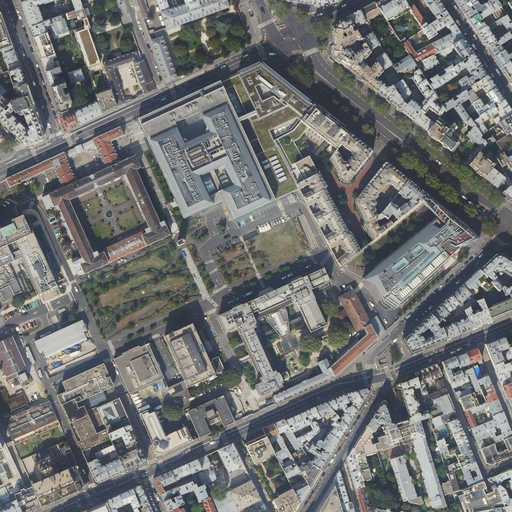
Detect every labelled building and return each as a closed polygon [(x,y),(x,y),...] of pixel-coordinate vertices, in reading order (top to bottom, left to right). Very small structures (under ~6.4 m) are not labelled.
[(80,0),(24,0),(21,1),(25,13),(30,26),(44,20),(39,5),(37,5),(38,2),(39,3),(42,2),(43,4),(53,0),(72,0),(76,9),(84,7),(80,0)] [(137,0),(140,8),(143,17),(150,15),(146,5),(144,0),(137,0)] [(167,0),(157,0),(158,1),(161,11),(170,8),(167,0)] [(227,0),(192,0),(186,2),(170,8),(161,11),(165,23),(167,28),(176,25),(185,21),(228,6),(230,5),(227,0)] [(385,0),(375,5),(377,9),(379,10),(384,17),(387,22),(400,41),(405,38),(404,36),(405,35),(402,31),(407,27),(410,32),(411,31),(414,36),(420,32),(423,29),(421,27),(403,0),(385,0)] [(403,0),(421,27),(426,23),(409,0),(403,0)] [(424,0),(436,18),(446,11),(439,0),(438,0),(424,0)] [(470,2),(468,0),(455,0),(457,3),(460,8),(470,2)] [(468,0),(470,2),(473,7),(474,9),(477,13),(480,11),(482,13),(478,16),(481,20),(483,23),(486,27),(506,16),(496,0),(468,0)] [(472,8),(473,7),(470,2),(460,8),(465,15),(468,20),(478,15),(477,13),(474,9),(473,10),(474,11),(473,11),(472,11),(471,9),(471,7),(472,8)] [(367,6),(360,10),(365,23),(370,30),(373,29),(370,24),(370,23),(369,20),(379,15),(381,17),(383,18),(384,17),(379,10),(377,9),(375,5),(374,3),(367,6)] [(87,16),(84,7),(76,9),(66,13),(68,16),(69,18),(81,14),(82,18),(87,16)] [(0,47),(13,43),(7,26),(1,10),(0,10),(0,47)] [(346,17),(348,19),(360,38),(366,34),(367,32),(364,28),(363,27),(358,30),(357,28),(365,23),(360,10),(354,13),(346,17)] [(446,11),(436,18),(437,20),(428,26),(426,23),(421,27),(423,29),(420,32),(423,37),(426,35),(429,40),(437,34),(436,32),(446,26),(448,28),(455,25),(450,18),(446,11)] [(68,16),(66,13),(48,19),(46,20),(44,20),(30,26),(31,30),(33,36),(47,31),(51,30),(52,32),(53,36),(57,34),(57,36),(58,36),(58,38),(70,34),(64,17),(68,16)] [(478,16),(478,15),(468,20),(472,26),(476,33),(486,27),(483,23),(481,25),(481,24),(481,23),(480,22),(479,21),(481,20),(478,16)] [(486,48),(495,42),(496,41),(499,39),(511,30),(511,24),(506,16),(486,27),(476,33),(481,40),(486,48)] [(362,40),(360,38),(348,19),(343,22),(340,23),(335,25),(335,29),(334,32),(334,35),(334,38),(334,39),(333,42),(333,43),(332,54),(332,57),(336,60),(339,62),(348,69),(355,64),(346,48),(351,45),(359,41),(362,40)] [(406,51),(400,41),(387,22),(382,25),(397,48),(399,47),(403,54),(406,51)] [(101,63),(100,63),(102,62),(101,57),(99,58),(97,51),(99,51),(97,44),(94,45),(89,31),(96,29),(95,26),(91,27),(90,24),(73,30),(78,42),(79,41),(80,44),(80,45),(81,45),(81,47),(82,48),(81,48),(82,51),(83,51),(82,52),(82,53),(83,52),(85,57),(84,57),(84,58),(85,58),(84,58),(85,62),(86,61),(88,68),(101,63)] [(177,27),(176,25),(167,28),(161,30),(163,36),(167,47),(170,46),(164,31),(177,27)] [(455,25),(448,28),(450,31),(452,34),(432,44),(437,53),(440,52),(464,39),(459,31),(455,25)] [(372,34),(379,45),(384,53),(387,58),(389,56),(385,50),(388,48),(376,28),(371,32),(372,33),(372,34)] [(155,31),(154,32),(156,38),(163,36),(161,30),(161,29),(155,31)] [(511,37),(511,30),(499,39),(500,41),(499,41),(498,41),(498,42),(497,43),(497,44),(495,42),(486,48),(489,52),(493,58),(503,52),(500,46),(511,37)] [(48,33),(47,31),(33,36),(37,46),(41,57),(55,52),(48,33)] [(407,41),(405,38),(400,41),(406,51),(409,55),(415,65),(420,62),(435,55),(437,53),(432,44),(415,53),(411,47),(424,38),(423,37),(420,32),(414,36),(407,41)] [(371,33),(362,40),(369,51),(379,45),(372,34),(371,33)] [(163,36),(156,38),(151,40),(166,82),(177,77),(167,47),(163,36)] [(464,39),(440,52),(443,57),(454,50),(452,47),(453,46),(458,54),(457,56),(456,57),(457,58),(453,61),(452,60),(448,63),(447,61),(445,62),(447,64),(449,67),(452,66),(454,64),(455,66),(455,67),(462,62),(465,60),(464,58),(465,57),(467,56),(468,58),(474,54),(469,46),(464,39)] [(387,78),(386,76),(384,74),(382,71),(374,59),(369,51),(362,40),(359,41),(359,43),(361,47),(354,51),(351,45),(346,48),(355,64),(348,69),(351,72),(376,92),(383,83),(385,81),(387,78)] [(13,43),(0,47),(0,73),(3,72),(1,67),(0,66),(0,52),(0,53),(0,52),(0,51),(2,51),(9,70),(21,66),(17,54),(13,43)] [(136,51),(102,62),(111,86),(111,88),(95,93),(96,96),(101,110),(114,104),(116,103),(118,107),(133,100),(133,99),(132,98),(131,98),(130,97),(129,97),(124,98),(113,67),(133,61),(143,91),(138,94),(137,94),(137,95),(136,96),(136,97),(137,98),(156,89),(152,80),(152,81),(144,60),(142,60),(139,50),(136,52),(136,51)] [(511,53),(508,56),(504,51),(503,52),(493,58),(496,63),(500,69),(510,62),(508,60),(511,58),(511,59),(511,53)] [(56,57),(55,52),(41,57),(43,63),(46,70),(59,65),(57,60),(56,60),(56,61),(54,61),(54,59),(54,58),(56,57)] [(392,65),(387,58),(384,53),(374,59),(382,71),(392,65)] [(474,54),(468,58),(466,60),(467,62),(465,63),(464,63),(464,64),(462,62),(455,67),(455,66),(453,68),(452,66),(449,67),(444,71),(446,74),(445,75),(443,72),(440,73),(442,76),(441,77),(439,74),(430,80),(432,83),(429,85),(432,89),(434,93),(439,91),(437,88),(458,75),(457,73),(465,67),(471,76),(467,79),(466,77),(465,77),(460,80),(459,80),(459,81),(458,82),(459,82),(459,83),(463,89),(462,89),(462,90),(461,91),(461,92),(462,93),(466,90),(471,87),(488,76),(486,71),(485,71),(478,60),(474,54)] [(419,70),(415,65),(409,55),(393,66),(395,70),(391,72),(386,76),(387,78),(392,86),(402,80),(405,79),(403,75),(400,77),(398,73),(399,72),(401,74),(403,73),(404,73),(406,72),(407,73),(411,70),(413,73),(414,73),(419,70)] [(435,55),(420,62),(425,70),(425,71),(439,63),(435,55)] [(511,60),(510,62),(500,69),(504,75),(510,84),(511,84),(511,82),(511,60)] [(277,199),(289,193),(299,189),(274,141),(269,131),(297,118),(301,121),(313,106),(308,102),(309,101),(261,62),(246,69),(193,94),(140,118),(143,124),(141,125),(143,130),(184,218),(216,204),(222,201),(231,220),(277,199)] [(419,70),(420,72),(425,70),(420,62),(415,65),(419,70)] [(61,71),(59,65),(46,70),(48,77),(51,85),(65,80),(64,78),(61,79),(61,77),(58,77),(58,76),(57,76),(56,73),(61,71)] [(21,66),(9,70),(10,74),(14,73),(15,75),(14,75),(14,76),(13,77),(14,77),(14,78),(15,79),(16,79),(17,80),(16,80),(15,80),(14,80),(14,79),(13,79),(12,79),(14,86),(26,81),(24,73),(21,66)] [(68,73),(71,84),(85,79),(81,69),(76,70),(77,72),(74,73),(73,72),(68,73)] [(422,74),(421,73),(420,72),(419,70),(414,73),(414,74),(414,76),(413,77),(412,77),(412,78),(424,98),(424,99),(427,102),(434,93),(432,89),(429,91),(427,87),(428,86),(427,85),(428,84),(425,80),(424,81),(423,79),(422,80),(419,76),(422,74)] [(474,93),(481,88),(481,87),(483,85),(485,87),(483,88),(487,94),(496,88),(493,82),(488,76),(471,87),(472,89),(467,92),(469,98),(472,104),(479,99),(474,93)] [(392,86),(387,78),(385,81),(390,85),(391,87),(390,88),(389,87),(383,83),(376,92),(387,101),(397,108),(403,103),(398,95),(395,90),(392,86)] [(74,106),(65,80),(51,85),(56,99),(60,111),(74,106)] [(411,94),(402,80),(392,86),(395,90),(397,89),(400,94),(398,95),(403,103),(403,104),(406,100),(411,94)] [(26,81),(14,86),(15,88),(13,89),(14,94),(15,95),(16,94),(17,97),(10,100),(15,107),(16,110),(34,104),(31,95),(28,86),(26,81)] [(0,110),(9,102),(3,95),(7,91),(0,84),(0,110)] [(494,107),(495,106),(497,105),(505,100),(500,93),(496,88),(487,94),(486,95),(488,98),(488,100),(489,101),(490,101),(490,103),(485,105),(486,106),(484,107),(479,99),(472,104),(473,108),(476,113),(479,117),(494,107)] [(467,92),(466,90),(462,93),(457,96),(456,96),(458,99),(454,102),(452,99),(442,106),(445,110),(445,111),(453,106),(463,122),(463,123),(467,124),(469,126),(472,121),(470,118),(469,118),(460,104),(469,98),(467,92)] [(434,93),(427,102),(412,121),(419,126),(427,133),(435,122),(429,118),(428,119),(425,117),(426,115),(425,114),(429,109),(440,117),(445,110),(442,106),(434,93)] [(96,96),(92,98),(94,101),(75,110),(76,112),(80,124),(91,119),(103,113),(101,110),(96,96)] [(412,121),(427,102),(424,99),(421,103),(422,105),(421,106),(416,102),(417,100),(414,97),(412,100),(411,99),(411,100),(408,103),(406,100),(403,104),(403,103),(397,108),(405,115),(412,121)] [(15,107),(10,100),(9,102),(0,110),(0,117),(11,128),(25,143),(31,144),(37,141),(42,139),(45,133),(40,119),(34,104),(16,110),(20,114),(24,113),(25,114),(26,117),(25,118),(24,117),(18,117),(17,118),(11,112),(15,107)] [(505,100),(497,105),(498,107),(496,108),(495,106),(494,107),(498,113),(499,115),(493,119),(496,125),(511,114),(511,111),(509,106),(508,105),(505,100)] [(472,116),(476,113),(473,108),(472,104),(466,108),(471,116),(472,116)] [(313,106),(301,121),(294,131),(274,141),(297,184),(318,173),(319,172),(322,168),(324,166),(328,161),(329,159),(337,150),(341,145),(350,134),(346,131),(344,128),(316,106),(314,105),(313,106)] [(76,112),(75,110),(74,106),(60,111),(61,114),(62,117),(76,112)] [(494,107),(479,117),(479,118),(478,119),(481,123),(498,113),(494,107)] [(453,123),(445,111),(445,110),(440,117),(435,122),(427,133),(438,141),(439,141),(453,123)] [(80,124),(76,112),(62,117),(65,124),(67,129),(67,130),(73,127),(80,124)] [(511,114),(496,125),(492,128),(496,134),(492,136),(495,141),(496,142),(511,131),(511,114)] [(412,121),(405,115),(403,117),(411,123),(412,121)] [(478,119),(472,122),(475,127),(478,125),(479,127),(477,129),(481,135),(487,131),(481,123),(478,119)] [(472,122),(472,121),(469,126),(467,128),(470,130),(466,135),(473,141),(479,146),(478,147),(479,147),(482,144),(484,146),(486,144),(485,141),(481,135),(477,129),(475,127),(472,122)] [(457,129),(453,123),(439,141),(444,145),(451,151),(457,143),(458,142),(451,136),(451,135),(451,134),(452,132),(453,133),(454,131),(457,129)] [(121,126),(80,145),(83,151),(96,146),(97,148),(100,156),(106,169),(121,163),(115,149),(112,143),(112,141),(121,137),(125,135),(123,130),(121,126)] [(511,131),(496,142),(500,149),(503,153),(506,158),(511,154),(504,143),(511,137),(511,131)] [(368,148),(350,134),(341,145),(353,154),(346,162),(345,162),(344,162),(337,150),(329,159),(334,168),(340,179),(342,180),(343,181),(344,182),(346,182),(347,182),(348,182),(349,181),(350,180),(355,174),(366,162),(372,154),(372,153),(372,151),(371,150),(368,148)] [(492,136),(485,141),(486,144),(488,146),(495,141),(492,136)] [(459,144),(457,143),(451,151),(453,153),(459,144)] [(469,166),(484,146),(482,144),(479,147),(478,147),(477,147),(476,148),(465,162),(469,166)] [(488,146),(486,144),(484,146),(469,166),(476,171),(484,178),(493,168),(492,168),(494,166),(495,164),(493,163),(491,163),(486,159),(484,161),(482,160),(484,158),(485,157),(486,155),(488,152),(491,151),(488,146)] [(79,153),(76,147),(6,179),(8,184),(10,188),(30,178),(49,170),(53,168),(57,176),(62,187),(63,189),(78,182),(77,181),(72,169),(69,164),(67,158),(73,155),(79,153)] [(511,167),(511,166),(506,158),(503,153),(499,155),(495,157),(498,161),(502,167),(507,164),(510,169),(511,167)] [(121,163),(106,169),(101,172),(92,176),(84,179),(78,182),(63,189),(49,195),(49,196),(42,199),(47,210),(54,206),(54,207),(58,205),(82,257),(79,258),(78,256),(71,260),(74,267),(75,267),(78,273),(81,275),(85,273),(129,254),(170,235),(168,230),(167,228),(164,222),(160,223),(137,173),(136,170),(140,168),(138,162),(135,156),(121,163)] [(503,173),(501,175),(493,168),(484,178),(490,182),(497,188),(504,180),(505,182),(508,187),(509,187),(510,186),(511,184),(511,182),(508,177),(502,167),(498,161),(495,164),(494,166),(503,173)] [(374,176),(367,185),(378,193),(388,182),(400,191),(409,180),(398,171),(388,163),(387,163),(385,163),(384,164),(374,176)] [(324,181),(319,172),(318,173),(297,184),(299,189),(307,185),(310,186),(309,187),(310,189),(311,188),(311,189),(310,191),(302,195),(305,200),(326,188),(326,187),(327,186),(325,183),(324,181)] [(416,186),(409,180),(400,191),(398,193),(407,200),(409,199),(411,198),(411,199),(409,201),(405,204),(411,210),(428,196),(416,186)] [(377,195),(378,193),(367,185),(358,196),(357,198),(356,200),(356,201),(356,203),(356,204),(356,206),(357,207),(365,222),(378,215),(375,210),(376,210),(376,209),(374,206),(375,205),(376,204),(376,203),(375,202),(375,201),(374,201),(377,196),(377,195)] [(511,188),(510,186),(509,187),(508,187),(503,193),(510,198),(511,199),(511,188)] [(326,188),(305,200),(308,206),(316,202),(317,205),(315,206),(317,210),(319,209),(320,211),(313,214),(316,221),(337,210),(333,202),(326,189),(326,188)] [(438,219),(361,280),(375,285),(384,301),(395,310),(462,247),(471,245),(479,236),(429,196),(423,201),(438,219)] [(3,200),(7,209),(10,207),(9,205),(14,203),(11,198),(7,201),(6,199),(3,200)] [(393,224),(411,210),(405,204),(405,203),(398,208),(394,205),(396,203),(392,200),(382,213),(385,217),(390,221),(393,224)] [(337,210),(316,221),(318,224),(319,227),(327,223),(328,226),(326,227),(328,230),(330,229),(331,232),(324,235),(327,242),(348,231),(341,218),(337,210)] [(382,213),(378,215),(365,222),(364,224),(367,231),(372,241),(393,224),(390,221),(379,227),(376,223),(377,221),(385,217),(382,213)] [(58,282),(49,261),(43,249),(31,224),(29,218),(27,215),(18,219),(15,220),(12,221),(12,222),(0,227),(0,293),(3,300),(4,300),(12,297),(22,292),(9,264),(21,258),(38,295),(40,294),(40,296),(42,295),(45,301),(52,297),(59,294),(56,287),(57,286),(56,283),(58,282)] [(348,231),(327,242),(329,245),(330,248),(340,243),(341,246),(339,247),(341,250),(343,249),(344,252),(336,259),(340,266),(361,250),(354,238),(350,231),(348,231)] [(50,261),(49,261),(58,281),(61,280),(58,274),(62,272),(53,252),(47,254),(50,261)] [(495,254),(485,264),(496,273),(498,271),(499,272),(498,272),(498,273),(498,274),(499,275),(500,275),(501,275),(501,274),(501,273),(501,272),(500,272),(502,271),(511,277),(511,259),(502,253),(498,254),(495,254)] [(482,267),(479,270),(486,278),(488,276),(493,281),(491,283),(493,285),(497,290),(499,291),(504,286),(494,275),(496,273),(485,264),(482,267)] [(256,385),(261,397),(271,392),(272,393),(278,390),(278,389),(283,387),(282,384),(283,383),(282,380),(280,375),(279,373),(277,374),(276,371),(275,371),(260,338),(260,336),(259,335),(256,328),(256,327),(254,323),(256,322),(255,321),(264,316),(267,321),(274,329),(275,330),(276,331),(280,336),(281,338),(290,334),(289,331),(290,331),(289,325),(289,323),(288,322),(287,312),(285,307),(296,302),(298,307),(299,307),(303,316),(303,317),(304,318),(311,333),(326,325),(319,310),(312,293),(329,285),(328,283),(330,282),(324,268),(306,276),(301,278),(301,277),(290,282),(291,283),(286,285),(267,294),(247,303),(242,305),(242,304),(231,309),(232,310),(227,312),(218,316),(226,332),(236,327),(240,335),(244,344),(259,378),(261,382),(256,385)] [(489,284),(485,280),(486,278),(479,270),(474,274),(462,285),(468,292),(472,287),(473,288),(475,290),(480,285),(483,287),(487,292),(493,285),(491,283),(489,284)] [(511,284),(511,285),(511,286),(506,288),(504,286),(499,291),(497,290),(501,298),(505,296),(511,293),(511,284)] [(468,292),(462,285),(457,290),(451,295),(465,311),(470,307),(472,306),(475,304),(477,302),(478,302),(473,297),(469,293),(468,292)] [(473,297),(483,287),(480,285),(475,290),(473,288),(469,293),(473,297)] [(490,295),(497,290),(493,285),(487,292),(490,295)] [(511,309),(511,293),(505,296),(501,298),(497,290),(490,295),(483,299),(491,319),(503,313),(511,309)] [(332,363),(329,366),(334,377),(363,352),(372,343),(385,332),(376,317),(368,321),(367,318),(372,315),(369,311),(365,314),(353,291),(346,294),(339,298),(346,310),(345,311),(344,311),(343,310),(334,315),(339,325),(348,321),(348,319),(350,318),(356,331),(360,329),(363,328),(367,335),(360,341),(358,339),(336,359),(338,361),(333,365),(332,363)] [(440,305),(453,318),(465,311),(451,295),(446,300),(440,305)] [(483,299),(478,302),(477,302),(479,306),(480,306),(482,310),(481,312),(479,312),(478,312),(475,313),(475,314),(473,315),(472,314),(471,312),(472,312),(470,307),(465,311),(472,329),(484,325),(492,322),(491,319),(483,299)] [(441,326),(453,318),(440,305),(435,309),(430,314),(441,326)] [(465,333),(472,329),(465,311),(453,318),(455,323),(459,335),(465,333)] [(447,340),(442,328),(441,326),(430,314),(416,327),(402,340),(411,354),(430,347),(447,340)] [(304,318),(303,317),(303,316),(288,322),(289,323),(289,325),(304,318)] [(35,341),(40,352),(47,349),(81,333),(88,330),(83,319),(59,330),(35,341)] [(455,323),(442,328),(447,340),(453,337),(459,335),(455,323)] [(172,395),(174,399),(185,394),(188,399),(192,397),(188,388),(216,375),(215,374),(210,363),(206,354),(193,324),(164,337),(182,376),(184,380),(180,382),(176,384),(171,386),(175,394),(172,395)] [(274,329),(259,335),(260,336),(260,338),(276,331),(275,330),(274,329)] [(81,333),(47,349),(49,355),(84,339),(81,333)] [(334,341),(332,336),(316,343),(318,348),(334,341)] [(18,376),(21,384),(29,380),(25,373),(28,372),(13,337),(0,342),(0,362),(8,381),(18,376)] [(511,356),(508,345),(504,337),(495,340),(490,342),(485,344),(496,372),(502,387),(511,383),(511,382),(511,379),(509,371),(511,370),(511,356)] [(114,359),(129,394),(140,389),(156,382),(161,392),(166,389),(161,379),(164,378),(159,366),(151,349),(148,344),(142,347),(120,357),(114,359)] [(471,350),(466,352),(470,364),(474,363),(478,361),(482,360),(477,348),(471,350)] [(466,352),(461,354),(455,357),(459,366),(461,371),(463,378),(467,376),(469,375),(474,373),(472,367),(470,364),(466,352)] [(219,357),(212,360),(212,362),(217,373),(218,374),(225,371),(223,365),(222,363),(221,362),(219,357)] [(459,366),(455,357),(450,359),(448,360),(445,361),(442,362),(448,378),(450,383),(463,378),(461,371),(455,373),(453,368),(459,366)] [(334,377),(329,366),(326,359),(317,363),(323,374),(307,380),(302,383),(272,397),(275,404),(305,390),(334,377)] [(103,391),(114,386),(108,371),(104,363),(62,382),(66,392),(57,396),(62,406),(67,418),(75,437),(82,452),(89,449),(95,446),(98,445),(111,439),(112,441),(121,436),(124,441),(123,442),(117,445),(117,444),(115,444),(113,445),(116,451),(117,452),(138,442),(135,433),(131,424),(126,413),(120,399),(119,398),(98,408),(96,409),(95,407),(87,411),(84,406),(78,408),(75,403),(85,399),(91,396),(103,391)] [(415,373),(416,376),(419,385),(425,383),(425,384),(429,383),(429,384),(431,383),(430,381),(442,376),(437,364),(427,368),(415,373)] [(477,365),(475,366),(472,367),(474,373),(477,380),(482,378),(481,376),(477,365)] [(289,378),(286,372),(280,375),(282,380),(289,378)] [(474,373),(469,375),(470,376),(475,390),(480,388),(480,387),(479,385),(477,380),(474,373)] [(416,376),(410,379),(401,382),(398,383),(399,384),(398,384),(398,385),(397,385),(397,386),(397,387),(398,388),(399,388),(400,388),(409,418),(401,421),(396,422),(398,428),(402,426),(407,425),(420,421),(429,418),(427,411),(423,412),(423,414),(420,415),(420,414),(419,413),(418,413),(418,412),(419,412),(418,408),(419,405),(418,400),(415,399),(414,395),(413,395),(413,393),(413,392),(413,391),(412,390),(411,390),(415,388),(415,389),(420,387),(419,385),(416,376)] [(467,377),(467,376),(463,378),(450,383),(452,388),(469,381),(467,378),(467,377)] [(488,376),(482,378),(477,380),(479,385),(483,384),(485,388),(492,385),(488,376)] [(438,391),(446,388),(442,380),(437,382),(436,381),(434,382),(438,391)] [(428,395),(425,384),(425,383),(419,385),(420,387),(423,397),(428,395)] [(511,385),(511,383),(502,387),(504,392),(507,399),(511,397),(511,385)] [(498,399),(492,385),(485,388),(487,393),(483,395),(485,399),(486,403),(486,404),(487,403),(498,399)] [(361,390),(356,391),(361,399),(364,401),(365,398),(370,391),(368,388),(361,390)] [(448,394),(446,388),(438,391),(428,395),(423,397),(425,403),(440,397),(448,394)] [(471,392),(473,391),(471,388),(469,388),(470,389),(460,392),(460,391),(456,393),(457,394),(459,398),(472,393),(471,392)] [(0,391),(0,407),(3,414),(28,404),(23,393),(9,400),(4,390),(0,391)] [(478,402),(475,395),(482,393),(482,392),(481,390),(476,391),(476,392),(473,392),(472,393),(459,398),(462,405),(462,406),(464,411),(469,409),(486,403),(485,399),(478,402)] [(107,400),(103,391),(91,396),(85,399),(89,407),(107,400)] [(351,392),(345,394),(348,401),(352,400),(352,401),(351,402),(352,403),(351,406),(358,410),(361,406),(364,401),(361,399),(356,391),(351,392)] [(350,406),(348,401),(345,394),(344,394),(336,398),(325,402),(336,415),(339,418),(342,421),(348,427),(352,420),(358,410),(351,406),(350,406)] [(454,408),(448,394),(440,397),(446,413),(454,410),(454,408)] [(188,412),(200,438),(210,433),(209,432),(224,425),(224,427),(234,422),(225,401),(223,397),(188,412)] [(446,413),(440,397),(425,403),(427,411),(429,418),(433,429),(443,425),(439,416),(446,413)] [(498,399),(487,403),(488,406),(494,420),(496,426),(499,425),(499,426),(502,434),(505,439),(511,436),(511,433),(509,426),(501,407),(498,399)] [(4,421),(14,445),(60,425),(58,420),(49,400),(41,404),(41,403),(11,416),(12,417),(4,421)] [(392,423),(387,405),(385,404),(386,403),(386,402),(385,402),(384,401),(383,401),(382,401),(382,402),(381,401),(376,409),(366,426),(370,430),(372,435),(376,435),(375,434),(374,432),(378,426),(378,425),(379,423),(380,424),(382,424),(383,427),(381,427),(382,428),(383,428),(384,432),(398,428),(396,422),(392,423)] [(321,404),(315,407),(321,421),(324,426),(328,423),(326,421),(325,423),(324,420),(323,417),(325,416),(324,412),(326,411),(326,412),(327,413),(327,414),(332,419),(336,415),(325,402),(321,404)] [(486,404),(486,403),(469,409),(471,414),(488,408),(487,406),(488,406),(487,403),(486,404)] [(310,409),(305,411),(307,417),(308,420),(310,425),(313,430),(315,435),(319,430),(316,422),(311,420),(312,419),(312,418),(312,417),(317,420),(318,421),(319,422),(321,421),(315,407),(310,409)] [(469,409),(464,411),(469,422),(472,429),(477,427),(471,414),(469,409)] [(454,410),(446,413),(439,416),(443,425),(445,425),(448,423),(458,419),(456,415),(454,410)] [(149,429),(151,434),(163,428),(164,428),(156,411),(149,414),(148,411),(140,414),(144,424),(146,423),(149,429)] [(305,418),(307,417),(305,411),(294,416),(285,420),(284,420),(288,427),(291,425),(292,427),(289,428),(295,436),(297,435),(296,431),(302,429),(302,428),(310,425),(308,420),(306,421),(305,418)] [(336,421),(339,418),(336,415),(332,419),(331,420),(332,421),(331,424),(331,425),(333,427),(331,429),(330,428),(327,433),(329,433),(340,440),(344,434),(348,427),(342,421),(339,423),(337,422),(336,421)] [(295,436),(289,428),(288,427),(284,420),(284,419),(279,422),(274,424),(278,432),(281,439),(283,438),(282,436),(281,436),(280,434),(284,432),(285,433),(284,433),(296,452),(302,449),(301,447),(296,438),(295,436)] [(448,423),(453,435),(463,431),(460,423),(458,419),(448,423)] [(496,427),(499,426),(499,425),(496,426),(494,420),(477,427),(472,429),(477,441),(492,435),(494,433),(496,432),(495,430),(497,429),(496,427)] [(425,438),(420,421),(407,425),(411,436),(412,435),(413,438),(414,441),(412,441),(425,438)] [(448,423),(445,425),(446,428),(439,430),(440,435),(441,436),(448,433),(450,436),(453,435),(448,423)] [(267,438),(278,432),(274,424),(268,427),(263,429),(263,430),(266,435),(267,438)] [(443,425),(433,429),(437,442),(444,439),(450,436),(448,433),(441,436),(440,435),(439,430),(446,428),(445,425),(443,425)] [(191,435),(187,426),(166,435),(167,436),(165,437),(154,441),(154,443),(154,444),(154,445),(155,445),(155,446),(156,446),(157,446),(157,448),(157,449),(156,449),(156,450),(157,450),(157,451),(161,453),(162,453),(162,452),(163,452),(164,453),(169,451),(193,440),(191,435)] [(377,452),(374,445),(375,444),(372,435),(370,430),(366,426),(360,435),(355,443),(353,448),(363,481),(371,479),(365,456),(377,452)] [(151,434),(153,437),(154,440),(154,441),(165,437),(167,436),(166,435),(165,432),(163,428),(151,434)] [(399,443),(396,434),(399,433),(398,428),(384,432),(376,435),(372,435),(375,444),(374,445),(377,452),(377,451),(381,450),(381,451),(393,447),(392,445),(396,444),(399,443)] [(321,429),(319,430),(315,435),(308,441),(307,442),(310,444),(315,437),(319,439),(314,446),(316,448),(322,451),(330,456),(335,448),(340,440),(329,433),(324,440),(321,438),(325,432),(327,434),(327,433),(325,431),(321,429)] [(308,441),(315,435),(313,430),(302,435),(296,438),(301,447),(304,445),(304,443),(303,444),(302,442),(307,440),(308,441)] [(0,500),(14,494),(20,507),(38,499),(32,485),(26,488),(20,490),(16,482),(22,479),(0,431),(0,500)] [(465,435),(463,431),(453,435),(457,447),(468,442),(465,435)] [(281,439),(278,432),(267,438),(274,451),(274,452),(280,464),(283,463),(281,459),(289,456),(290,458),(284,461),(284,463),(290,459),(293,458),(291,455),(281,439)] [(502,434),(496,436),(493,438),(492,435),(477,441),(478,444),(480,449),(493,444),(503,440),(505,439),(502,434)] [(274,451),(267,438),(266,435),(251,442),(245,445),(255,464),(268,457),(268,456),(274,452),(274,451)] [(497,453),(493,444),(480,449),(482,455),(485,462),(486,463),(491,465),(511,456),(511,436),(505,439),(503,440),(504,443),(505,442),(505,443),(507,442),(510,450),(498,455),(497,453)] [(427,444),(425,438),(412,441),(414,448),(427,444)] [(448,451),(444,439),(437,442),(441,454),(448,451)] [(63,444),(62,442),(57,445),(67,469),(77,490),(82,488),(87,486),(78,470),(77,469),(78,469),(78,468),(78,467),(78,466),(77,466),(76,466),(78,465),(67,442),(64,444),(63,444)] [(145,462),(145,461),(146,460),(142,451),(138,442),(117,452),(125,471),(130,469),(136,466),(143,463),(145,462)] [(314,446),(310,444),(307,442),(304,445),(301,447),(302,449),(306,454),(308,451),(315,456),(313,459),(312,458),(311,459),(312,460),(311,462),(312,464),(321,470),(325,464),(330,456),(322,451),(321,453),(315,450),(316,448),(314,446)] [(472,452),(468,442),(457,447),(448,451),(441,454),(447,474),(455,471),(456,470),(459,469),(461,468),(476,462),(472,452)] [(498,455),(510,450),(507,442),(505,443),(505,442),(504,443),(507,449),(504,450),(504,451),(502,452),(499,453),(499,452),(497,453),(498,455)] [(229,473),(230,475),(232,474),(231,472),(239,468),(240,469),(243,468),(243,469),(245,468),(233,443),(217,450),(229,473)] [(440,486),(427,444),(414,448),(413,448),(415,452),(420,450),(421,454),(416,455),(417,459),(418,459),(422,472),(421,473),(422,477),(428,475),(429,478),(423,480),(424,483),(426,483),(429,493),(428,494),(429,498),(435,496),(436,499),(430,501),(432,508),(435,507),(436,508),(447,506),(443,495),(440,486)] [(363,481),(353,448),(348,456),(346,458),(362,511),(374,511),(376,506),(369,504),(363,481)] [(31,456),(34,463),(50,457),(47,449),(31,456)] [(302,449),(296,452),(291,455),(293,458),(295,462),(306,455),(306,454),(302,449)] [(125,471),(117,452),(116,451),(105,456),(106,457),(110,455),(112,459),(117,457),(118,459),(102,466),(99,459),(88,463),(96,481),(97,482),(99,483),(112,477),(125,471)] [(206,455),(198,459),(202,469),(203,471),(207,483),(217,479),(213,470),(211,471),(209,466),(211,465),(206,455)] [(50,457),(34,463),(38,471),(39,471),(43,480),(56,474),(52,465),(53,464),(50,457)] [(398,457),(390,459),(403,502),(408,500),(409,502),(419,505),(421,504),(422,503),(423,502),(422,499),(418,500),(417,497),(416,497),(413,487),(414,487),(413,483),(407,485),(406,482),(412,480),(411,476),(409,476),(405,463),(406,462),(405,459),(400,460),(398,457)] [(295,462),(293,458),(290,459),(292,463),(285,467),(283,463),(280,464),(288,478),(291,477),(298,473),(300,472),(298,468),(295,462)] [(193,461),(188,463),(194,480),(196,484),(197,488),(200,486),(196,474),(197,473),(196,472),(202,469),(198,459),(193,461)] [(310,461),(298,468),(300,472),(310,488),(316,479),(321,470),(312,464),(311,462),(310,461)] [(462,490),(483,481),(479,471),(476,462),(461,468),(465,478),(462,479),(463,481),(464,480),(464,481),(466,480),(467,484),(461,487),(462,490)] [(180,467),(171,471),(175,481),(190,475),(191,477),(176,483),(176,484),(177,487),(178,488),(192,481),(194,480),(188,463),(180,467)] [(67,469),(56,474),(43,480),(32,485),(38,499),(42,507),(68,495),(78,491),(77,490),(67,469)] [(334,478),(333,480),(340,505),(349,502),(339,470),(334,478)] [(491,478),(487,479),(494,484),(496,485),(505,506),(506,506),(511,504),(511,473),(510,470),(492,477),(491,478)] [(176,483),(175,481),(171,471),(166,473),(154,479),(161,495),(165,493),(165,492),(163,487),(171,483),(171,485),(176,484),(176,483)] [(207,483),(203,471),(198,473),(198,474),(202,485),(204,485),(207,483)] [(461,490),(455,471),(447,474),(449,480),(453,492),(453,493),(461,490)] [(300,472),(298,473),(302,480),(299,482),(303,490),(301,491),(297,482),(295,484),(292,479),(291,477),(288,478),(293,489),(300,504),(306,494),(310,488),(300,472)] [(218,509),(218,511),(236,511),(253,503),(258,511),(257,511),(267,511),(251,480),(214,498),(218,509)] [(342,511),(340,505),(333,480),(324,495),(313,511),(342,511)] [(453,492),(449,480),(446,481),(446,482),(444,483),(442,482),(442,485),(440,486),(443,495),(453,492)] [(194,484),(192,481),(178,488),(181,495),(193,490),(199,503),(203,501),(209,498),(205,489),(206,488),(204,485),(202,485),(200,486),(197,488),(196,484),(194,484)] [(505,506),(496,485),(494,484),(493,484),(492,484),(491,485),(491,486),(491,487),(491,488),(492,488),(492,489),(493,490),(486,494),(484,489),(486,487),(483,481),(462,490),(461,490),(453,493),(459,511),(472,511),(473,511),(492,508),(500,507),(502,507),(504,506),(505,506)] [(217,492),(216,490),(215,488),(216,488),(215,485),(216,485),(215,483),(208,485),(212,496),(218,493),(217,491),(217,492)] [(136,487),(132,489),(137,499),(139,498),(146,495),(145,493),(141,484),(136,487)] [(181,495),(178,488),(177,487),(165,492),(165,493),(161,495),(162,498),(164,502),(175,497),(174,494),(177,493),(179,496),(181,495)] [(130,490),(119,495),(124,505),(130,502),(134,511),(138,510),(138,511),(139,511),(141,510),(138,502),(137,499),(132,489),(130,490)] [(295,511),(300,504),(293,489),(279,496),(279,497),(273,501),(278,511),(295,511)] [(22,511),(20,507),(14,494),(0,500),(0,501),(0,502),(9,498),(11,502),(6,505),(7,507),(0,510),(0,511),(22,511)] [(109,499),(106,500),(111,511),(118,511),(117,508),(124,505),(119,495),(109,499)] [(152,511),(148,501),(146,495),(139,498),(140,501),(138,502),(141,510),(141,511),(152,511)] [(181,495),(179,496),(175,497),(164,502),(166,507),(167,511),(185,504),(181,495)] [(210,498),(209,498),(203,501),(207,511),(218,511),(218,509),(216,510),(210,498)] [(84,510),(81,511),(111,511),(106,500),(103,502),(84,510)] [(350,502),(349,502),(340,505),(342,511),(354,511),(352,503),(350,502)]
